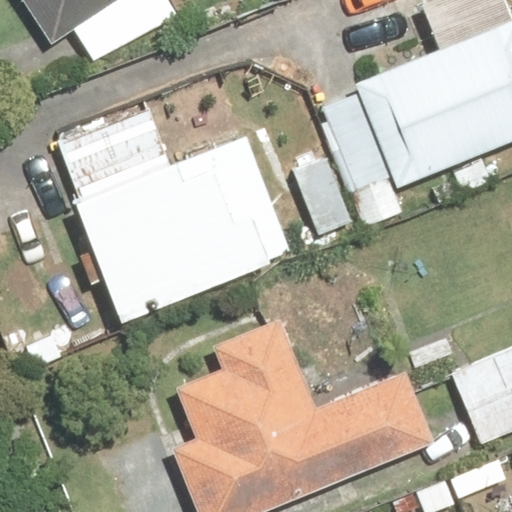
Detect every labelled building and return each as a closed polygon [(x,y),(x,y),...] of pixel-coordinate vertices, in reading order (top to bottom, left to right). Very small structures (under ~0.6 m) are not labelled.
[(31,0),(86,64),(162,0),(31,0)] [(511,36),(363,90),(398,188),(511,146),(511,36)] [(257,131),(171,166),(152,92),(55,131),(105,328),(288,254),(257,131)] [(165,384),(205,511),(272,511),(434,431),(413,364),(332,405),(303,315),(165,384)] [(511,344),(458,371),(492,443),(511,433),(511,344)]
